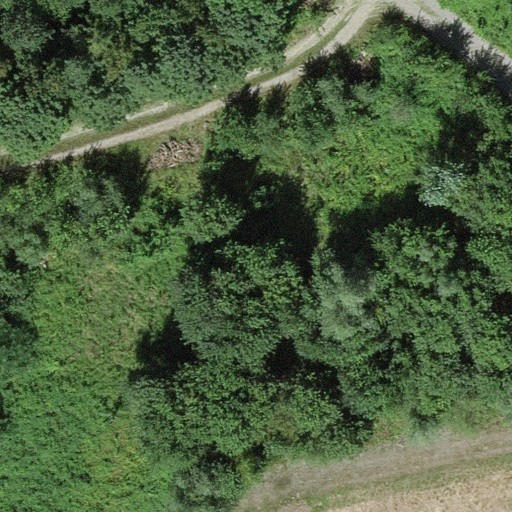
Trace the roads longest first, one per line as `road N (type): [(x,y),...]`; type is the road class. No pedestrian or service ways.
road 1 (track): [(413,5),(0,151)]
road 2 (track): [(408,0),(511,82)]
